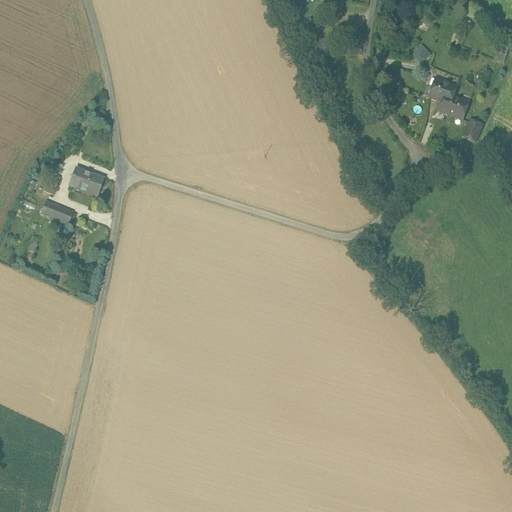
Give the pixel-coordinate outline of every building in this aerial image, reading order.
[(313,22),(299,30),(300,32),(314,24),(313,22)] [(316,27),(302,36),(303,37),(317,29),(316,27)] [(318,31),(304,39),(315,57),(331,47),(327,41),(325,42),(318,31)] [(413,55),(423,63),(432,54),(422,45),(413,55)] [(457,88),(438,81),(435,88),(433,88),(430,98),(442,103),(445,95),(454,98),(457,88)] [(454,98),(445,95),(442,103),(439,112),(463,121),(470,104),(454,98)] [(483,126),(472,121),(464,138),(476,143),(483,126)] [(103,180),(76,170),(69,187),(97,197),(103,180)] [(37,182),(32,179),(27,189),(33,192),(37,182)] [(46,187),(42,194),(47,197),(50,189),(46,187)] [(74,215),(46,203),(41,214),(70,225),(74,215)] [(105,228),(74,215),(70,225),(67,233),(98,247),(105,228)] [(33,237),(30,244),(31,244),(28,251),(34,253),(37,246),(35,245),(38,239),(33,237)]
